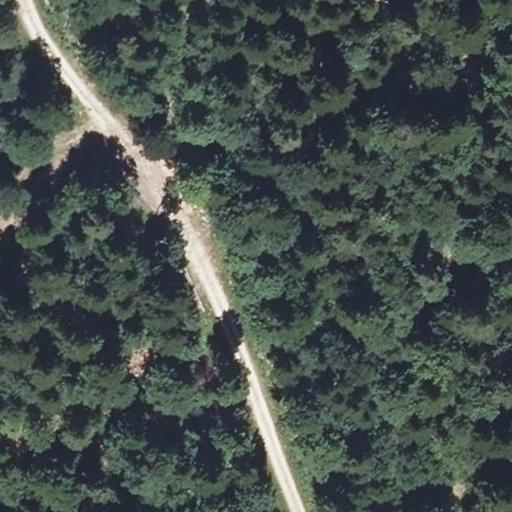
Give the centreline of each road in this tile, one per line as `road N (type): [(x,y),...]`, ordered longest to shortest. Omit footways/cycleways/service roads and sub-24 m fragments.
road 1 (track): [(299,511),(211,247),(115,122)]
road 2 (track): [(0,283),(29,232),(115,122)]
road 3 (track): [(115,122),(47,47),(27,0)]
